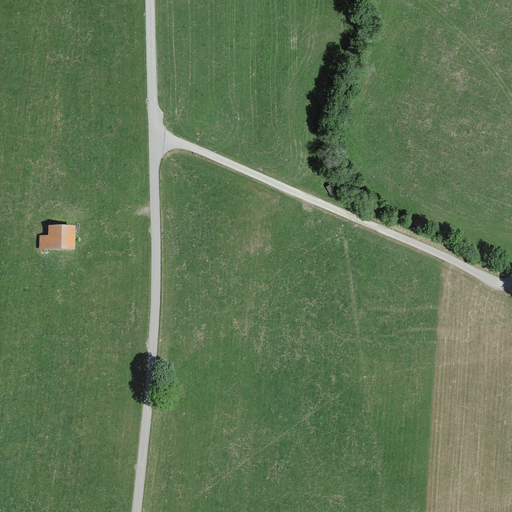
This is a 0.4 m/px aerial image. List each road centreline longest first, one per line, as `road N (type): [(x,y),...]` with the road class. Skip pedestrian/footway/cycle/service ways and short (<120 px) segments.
road 1 (track): [(136,511),(153,139),(150,0)]
road 2 (track): [(153,139),(184,144),(511,280)]
